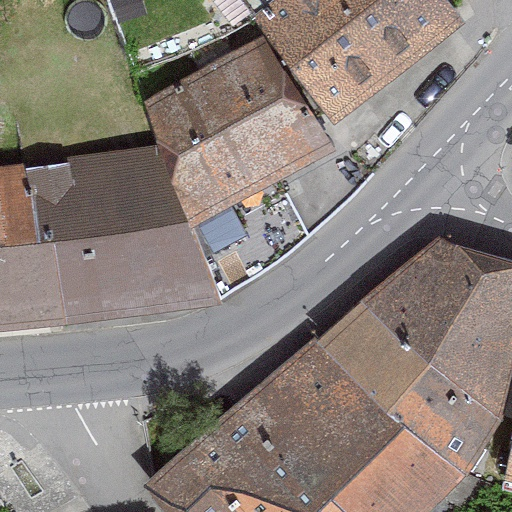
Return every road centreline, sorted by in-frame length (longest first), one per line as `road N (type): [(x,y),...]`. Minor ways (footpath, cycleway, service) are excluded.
road 1 (tertiary): [(421,171),(339,263),(256,332),(202,355),(66,376)]
road 2 (residential): [(66,376),(88,439),(135,511)]
road 3 (tertiary): [(511,78),(421,171)]
